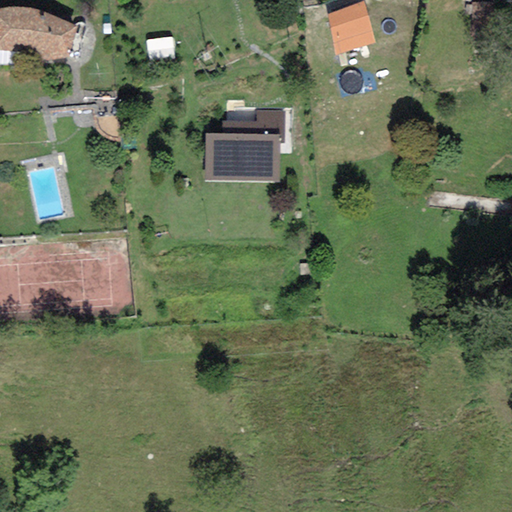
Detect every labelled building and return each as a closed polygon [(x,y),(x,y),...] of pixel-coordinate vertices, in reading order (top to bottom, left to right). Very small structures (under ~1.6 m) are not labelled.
[(492,4),(471,5),(472,32),(493,32),(492,4)] [(368,34),(359,7),(326,18),(335,46),(368,34)] [(0,9),(0,53),(65,66),(75,28),(36,10),(0,9)] [(150,45),(151,65),(176,64),(174,42),(162,42),(162,44),(150,45)] [(280,113),(211,110),(208,183),(276,187),(280,113)]
